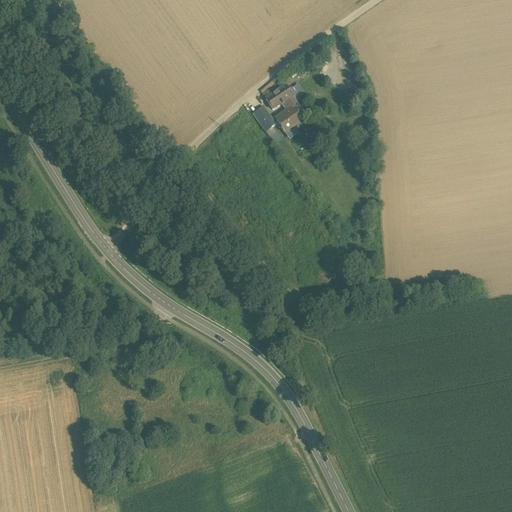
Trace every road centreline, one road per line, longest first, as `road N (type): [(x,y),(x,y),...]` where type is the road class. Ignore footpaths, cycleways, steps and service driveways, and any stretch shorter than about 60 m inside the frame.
road 1 (residential): [(377,0),(239,104),(176,165),(108,254)]
road 2 (secondary): [(346,511),(279,386),(108,254)]
road 3 (secondary): [(108,254),(0,87)]
